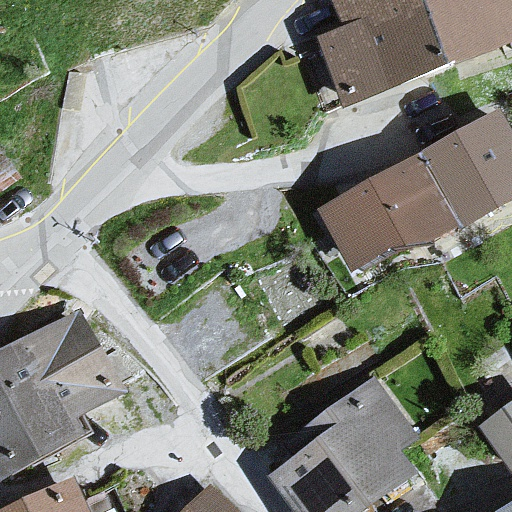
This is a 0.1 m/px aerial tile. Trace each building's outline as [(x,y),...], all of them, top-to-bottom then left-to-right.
[(511,50),(511,0),(352,0),(364,26),(341,36),(373,111),(511,50)] [(511,112),(340,211),(385,290),(511,217),(511,112)] [(80,302),(0,346),(0,471),(0,472),(88,423),(79,408),(125,383),(80,302)] [(303,457),(285,470),(314,511),(401,511),(447,480),(424,447),(436,432),(394,373),(294,443),(303,457)] [(511,415),(502,423),(511,437),(511,415)] [(110,511),(93,476),(15,511),(110,511)] [(244,511),(208,480),(179,511),(244,511)]
